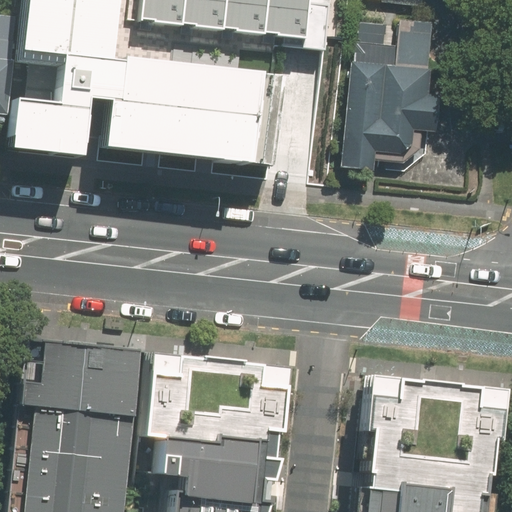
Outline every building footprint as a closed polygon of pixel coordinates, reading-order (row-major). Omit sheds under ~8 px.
[(114,0),(18,0),(11,61),(54,66),(55,58),(107,65),(114,0)] [(304,0),(138,0),(136,25),(300,43),(304,0)] [(403,175),(415,161),(417,132),(431,133),(434,100),(423,99),(429,25),(408,24),(407,34),(393,33),(391,47),(352,44),(350,63),(345,62),(336,169),(370,172),(403,175)] [(249,77),(107,65),(55,58),(54,66),(51,106),(81,109),(81,101),(102,103),(98,149),(241,163),(249,77)] [(51,106),(10,101),(4,149),(75,157),(81,109),(51,106)] [(117,511),(132,354),(25,344),(9,511),(117,511)] [(251,511),(265,467),(256,466),(261,440),(268,440),(277,372),(138,358),(129,446),(145,447),(140,484),(159,486),(156,511),(251,511)] [(473,511),(485,390),(354,377),(340,511),(473,511)]
